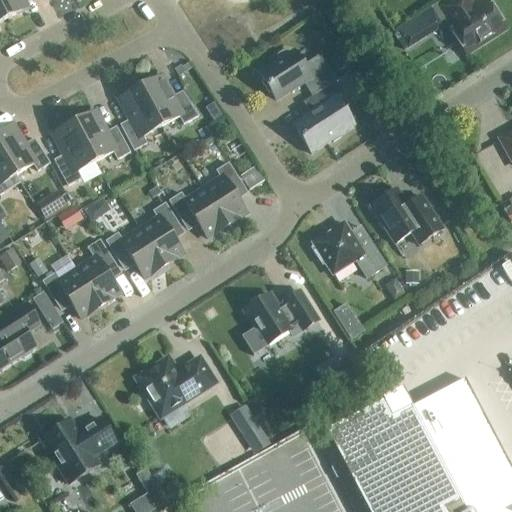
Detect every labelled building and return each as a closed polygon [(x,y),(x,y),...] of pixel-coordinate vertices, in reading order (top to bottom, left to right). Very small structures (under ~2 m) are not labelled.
[(20,0),(0,0),(0,12),(5,21),(26,10),(20,0)] [(505,31),(486,1),(472,10),(466,0),(454,0),(440,10),(449,24),(446,26),(466,57),(505,31)] [(406,51),(443,28),(431,8),(394,32),(406,51)] [(258,75),(276,103),(303,85),(311,98),(335,83),(318,57),(302,68),(292,53),(288,56),(287,54),(283,53),(277,56),(276,60),(278,62),(258,75)] [(179,119),(183,126),(198,118),(181,93),(171,99),(160,79),(140,90),(160,129),(179,119)] [(309,115),(291,126),(311,156),(331,143),(332,144),(340,140),(339,138),(354,128),(335,99),(341,95),(334,84),(302,104),(309,115)] [(119,127),(133,153),(146,146),(142,138),(160,129),(140,90),(119,101),(130,121),(119,127)] [(105,134),(94,114),(73,125),(94,164),(112,155),(116,162),(129,155),(115,129),(105,134)] [(63,157),(53,162),(67,188),(80,181),(76,174),(94,164),(73,125),(53,136),(63,157)] [(11,128),(0,134),(0,154),(15,178),(32,166),(37,174),(49,166),(33,141),(23,147),(11,128)] [(511,132),(499,140),(511,163),(511,132)] [(15,178),(0,154),(0,196),(19,185),(15,178)] [(220,180),(202,191),(226,228),(246,216),(233,196),(244,190),(228,165),(215,173),(220,180)] [(206,241),(226,228),(202,191),(185,202),(180,195),(168,203),(184,228),(194,222),(206,241)] [(407,208),(396,191),(369,208),(393,246),(410,235),(418,247),(442,231),(421,198),(407,208)] [(163,268),(182,256),(170,237),(180,230),(164,205),(152,213),(156,220),(139,231),(163,268)] [(92,207),(83,213),(90,224),(99,218),(92,207)] [(74,208),(56,219),(64,233),(83,222),(74,208)] [(343,225),(312,245),(314,249),(311,250),(322,267),(324,265),(332,277),(354,262),(366,281),(385,268),(360,229),(349,235),(343,225)] [(131,262),(143,281),(163,268),(139,231),(122,242),(117,235),(105,243),(121,268),(131,262)] [(93,260),(76,271),(99,309),(119,296),(107,277),(117,270),(99,242),(87,250),(93,260)] [(24,264),(35,259),(28,244),(16,249),(24,264)] [(44,262),(53,273),(65,264),(56,252),(44,262)] [(80,321),(99,309),(76,271),(58,282),(54,275),(41,283),(57,308),(67,302),(80,321)] [(388,285),(387,291),(394,303),(404,297),(394,281),(388,285)] [(254,330),(241,338),(252,356),(289,333),(293,338),(317,323),(299,294),(276,308),(269,297),(243,313),(254,330)] [(0,371),(19,359),(24,360),(30,356),(31,352),(35,349),(26,336),(40,327),(26,305),(0,321),(0,371)] [(351,343),(363,336),(354,320),(342,327),(351,343)] [(434,346),(445,362),(455,355),(444,339),(434,346)] [(152,407),(160,419),(214,385),(199,361),(176,376),(167,361),(136,381),(144,394),(141,395),(150,408),(152,407)] [(104,373),(78,382),(85,402),(111,392),(104,373)] [(248,400),(261,391),(249,375),(236,384),(248,400)] [(378,408),(315,441),(351,511),(511,511),(511,473),(463,382),(410,409),(386,422),(378,408)] [(40,442),(68,486),(98,467),(92,458),(114,444),(99,420),(77,434),(70,423),(40,442)] [(258,427),(241,437),(252,453),(253,455),(269,445),(268,443),(258,427)] [(145,470),(135,477),(147,495),(129,506),(132,511),(153,511),(166,504),(145,470)] [(306,496),(309,483),(295,480),(292,493),(306,496)]
